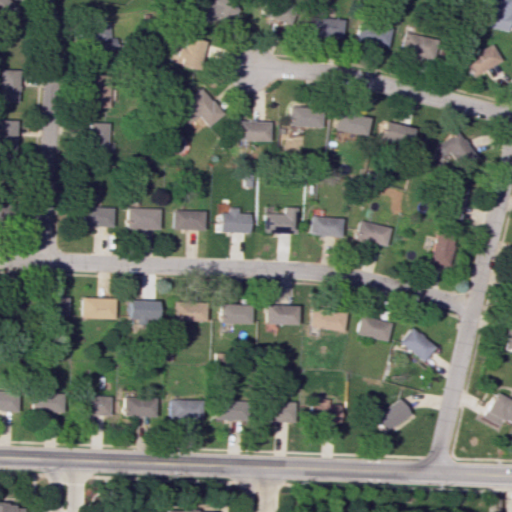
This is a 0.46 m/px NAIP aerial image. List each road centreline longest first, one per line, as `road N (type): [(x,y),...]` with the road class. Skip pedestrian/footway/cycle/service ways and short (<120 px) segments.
road 1 (residential): [(470,307),(305,270),(0,259)]
road 2 (secondary): [(0,457),(430,473)]
road 3 (residential): [(511,140),(430,473)]
road 4 (residential): [(511,118),(335,74),(248,68)]
road 5 (residential): [(42,0),(50,50),(44,261)]
